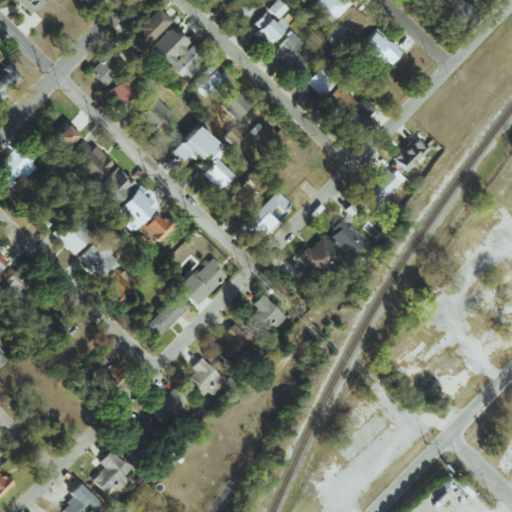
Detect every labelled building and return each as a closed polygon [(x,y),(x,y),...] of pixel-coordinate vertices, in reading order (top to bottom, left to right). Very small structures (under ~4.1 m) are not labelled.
[(220,0),(221,1),(222,0),(230,0),(226,5),(241,20),(256,4),(251,0),(220,0)] [(275,19),(285,8),(276,0),(274,0),(265,9),(275,19)] [(314,0),(309,5),(328,23),(348,3),(345,0),(314,0)] [(437,17),(447,34),(473,19),(463,2),(437,17)] [(122,40),(135,52),(168,18),(154,5),(122,40)] [(347,33),(360,20),(349,7),(335,20),(347,33)] [(251,35),(264,47),(286,24),(278,17),(273,23),(261,13),(251,24),(257,28),(251,35)] [(185,44),(168,26),(144,48),(162,66),(185,44)] [(398,51),(373,27),(354,47),(380,70),(398,51)] [(270,53),(292,73),(304,61),(293,50),(300,42),(290,32),(270,53)] [(178,77),(202,52),(192,42),(168,67),(178,77)] [(113,75),(109,70),(116,64),(106,53),(87,70),(101,86),(113,75)] [(208,75),(198,88),(212,99),(227,80),(208,64),(202,70),(208,75)] [(332,83),(317,68),(303,82),(319,97),(332,83)] [(120,105),(134,90),(130,86),(135,80),(125,72),(107,92),(120,105)] [(341,116),(354,100),(333,85),(321,101),(341,116)] [(218,104),(233,119),(248,105),(234,89),(218,104)] [(137,115),(143,121),(139,125),(150,135),(171,112),(147,90),(136,101),(143,108),(137,115)] [(351,123),(368,106),(361,100),(345,117),(351,123)] [(77,133),(65,121),(49,137),(61,149),(77,133)] [(289,142),(276,129),(271,133),(262,123),(249,135),(271,158),(289,142)] [(170,151),(179,160),(187,152),(195,160),(211,142),(194,125),(170,151)] [(222,135),(231,144),(240,135),(231,126),(222,135)] [(404,172),(426,149),(413,137),(391,160),(404,172)] [(91,146),(88,149),(79,140),(61,160),(88,186),(109,163),(91,146)] [(0,159),(0,172),(9,182),(16,176),(20,180),(33,168),(27,162),(32,158),(18,143),(0,159)] [(290,182),(309,164),(295,149),(281,163),(288,171),(283,175),(290,182)] [(212,154),(207,158),(211,162),(199,173),(215,190),(231,175),(212,154)] [(89,192),(107,209),(131,183),(113,166),(89,192)] [(383,197),(397,184),(382,168),(352,196),(371,216),(387,201),(383,197)] [(256,198),(242,183),(221,203),(236,218),(256,198)] [(134,186),(109,212),(128,230),(153,204),(134,186)] [(241,222),(258,240),(275,223),(264,213),(272,205),(278,211),(286,204),(274,191),(241,222)] [(37,220),(48,207),(32,193),(21,205),(37,220)] [(155,242),(170,227),(152,209),(132,230),(145,241),(149,237),(155,242)] [(69,211),(49,234),(71,255),(92,233),(69,211)] [(328,236),(348,257),(364,243),(342,219),(335,226),(337,228),(328,236)] [(340,257),(319,235),(295,257),(316,279),(340,257)] [(75,258),(96,280),(116,260),(96,238),(75,258)] [(224,275),(208,258),(190,275),(188,273),(175,286),(193,305),(224,275)] [(122,299),(132,289),(125,282),(128,279),(117,267),(103,280),(122,299)] [(22,284),(13,274),(0,285),(0,293),(10,305),(21,295),(16,289),(22,284)] [(282,316),(260,293),(249,304),(252,307),(240,318),(259,338),(282,316)] [(186,307),(174,294),(142,324),(154,337),(186,307)] [(57,312),(34,327),(44,343),(68,328),(57,312)] [(219,335),(235,352),(248,340),(231,323),(219,335)] [(89,374),(96,374),(97,384),(120,383),(118,361),(104,362),(103,356),(88,357),(89,374)] [(220,378),(198,357),(188,368),(192,372),(182,383),(200,400),(220,378)] [(148,411),(162,423),(185,398),(172,386),(148,411)] [(119,452),(134,459),(148,428),(133,422),(119,452)] [(116,490),(126,480),(121,475),(127,468),(107,450),(96,462),(101,467),(89,480),(103,494),(111,486),(116,490)] [(65,494),(69,498),(59,510),(61,511),(87,511),(96,503),(75,483),(65,494)]
